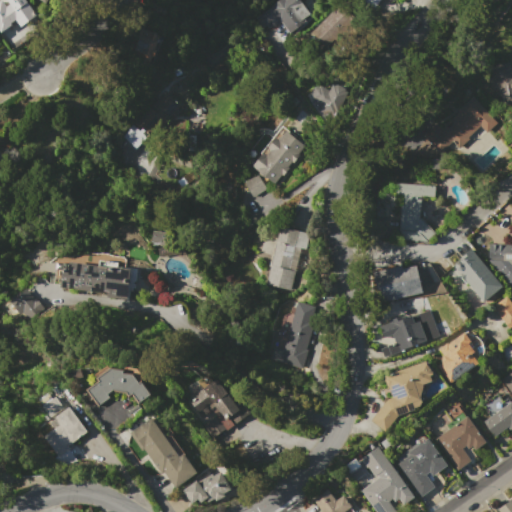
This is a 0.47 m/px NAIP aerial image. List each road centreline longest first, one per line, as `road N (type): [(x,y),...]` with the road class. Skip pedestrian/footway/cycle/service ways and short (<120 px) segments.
road 1 (tertiary): [(443,0),(390,58),(336,184),(332,228),(354,345),(344,411),(315,459),(244,511),(75,491),(6,511)]
road 2 (residential): [(336,246),(431,252),(511,186)]
